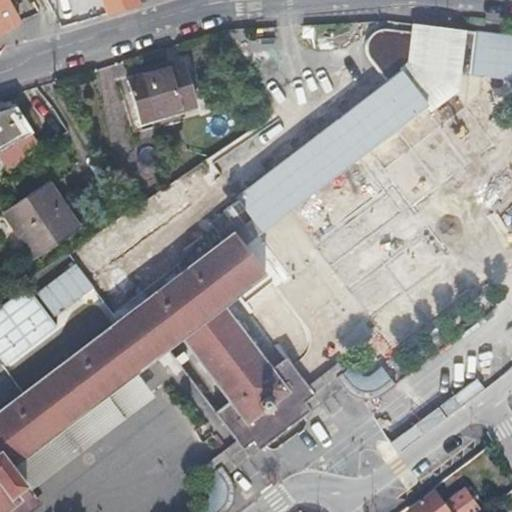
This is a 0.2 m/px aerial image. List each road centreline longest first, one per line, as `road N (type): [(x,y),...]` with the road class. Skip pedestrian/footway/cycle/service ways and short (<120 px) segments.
road 1 (residential): [(233,0),(0,69)]
road 2 (residential): [(484,403),(370,486),(342,496)]
